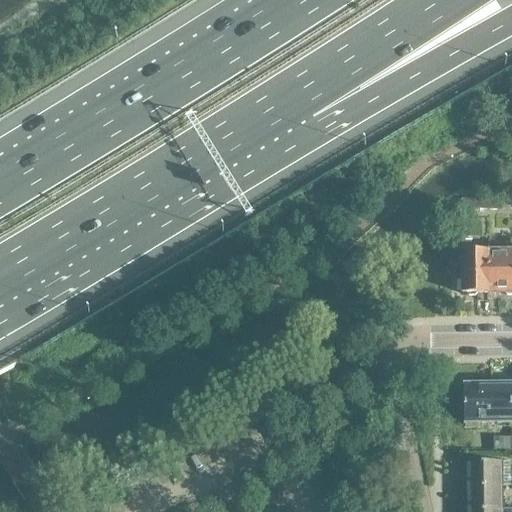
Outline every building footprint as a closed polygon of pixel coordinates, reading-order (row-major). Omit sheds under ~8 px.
[(488,210),(488,200),(459,199),(459,212),(472,213),(472,209),(488,210)] [(500,200),(488,200),(488,210),(500,210),(500,200)] [(463,249),(462,249),(463,294),(466,294),(469,296),(475,296),(477,294),(480,294),(484,294),(489,294),(488,253),(463,253),(463,249)] [(489,249),(488,249),(488,253),(489,294),(494,294),(498,294),(505,294),(507,296),(511,295),(511,252),(489,253),(489,249)] [(485,385),(464,385),(464,425),(465,425),(465,421),(480,421),(480,425),(488,425),(488,385),(485,385)] [(490,385),(488,385),(488,425),(497,425),(497,421),(511,421),(511,425),(511,421),(511,385),(490,385)] [(494,449),(494,451),(511,451),(511,438),(494,438),(494,449)] [(466,463),(467,487),(504,487),(511,487),(511,463),(466,463)] [(467,511),(504,510),(504,487),(467,487),(467,511)]
